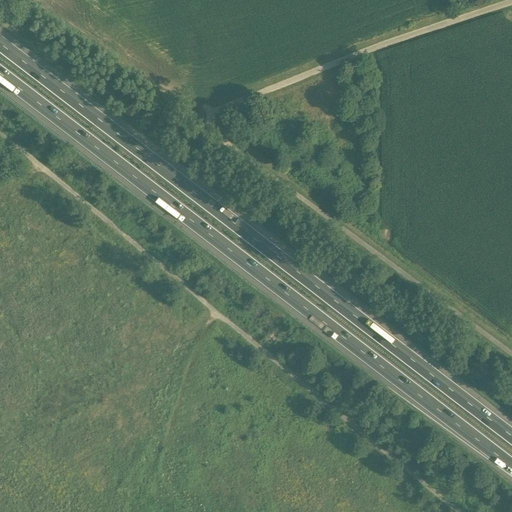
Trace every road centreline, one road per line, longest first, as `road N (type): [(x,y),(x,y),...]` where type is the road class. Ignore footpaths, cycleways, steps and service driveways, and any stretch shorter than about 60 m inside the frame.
road 1 (motorway): [(27,511),(31,433),(70,363),(133,321),(204,310),(267,326),(302,345),(511,491)]
road 2 (motorway): [(511,436),(0,42)]
road 3 (motorway): [(0,75),(511,467)]
road 4 (track): [(458,511),(0,133)]
road 5 (unclassified): [(432,294),(217,135),(217,109),(286,82)]
road 6 (motorway): [(286,82),(142,67),(0,6)]
road 7 (track): [(216,312),(156,359),(154,385),(258,486)]
road 8 (motorway): [(432,294),(421,252),(424,203),(441,159),(469,120),(511,90)]
road 9 (unclassified): [(286,82),(511,1)]
road 10 (motorway): [(511,43),(360,76),(286,82)]
road 11 (motorway): [(511,392),(467,352),(432,294)]
